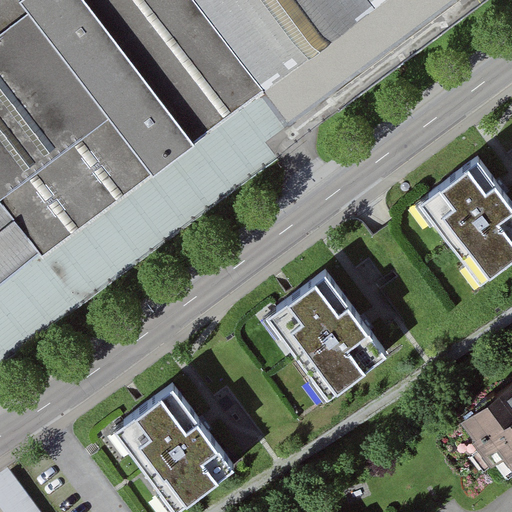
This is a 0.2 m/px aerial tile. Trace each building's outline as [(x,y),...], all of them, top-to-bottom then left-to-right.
[(0,0),(0,294),(379,0),(0,0)] [(511,201),(478,157),(421,201),(482,280),(511,256),(511,201)] [(345,273),(285,315),(342,395),(402,353),(345,273)] [(192,387),(136,428),(194,509),(250,469),(192,387)] [(511,393),(472,420),(502,465),(511,459),(511,393)] [(41,511),(17,476),(0,487),(0,511),(41,511)]
